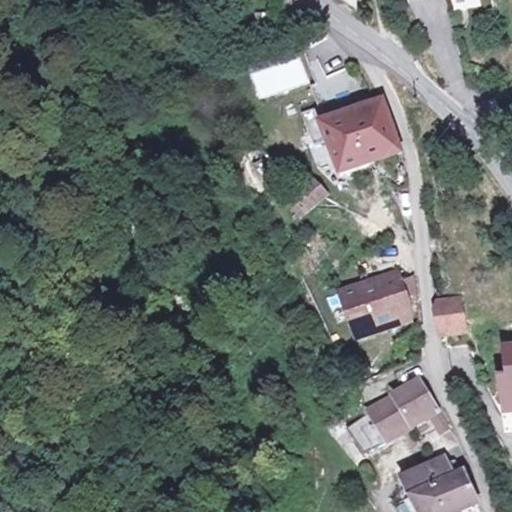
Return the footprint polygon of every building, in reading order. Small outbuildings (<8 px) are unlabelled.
[(367,89),(386,142),(399,139),(387,83),(367,89)] [(339,157),(370,147),(350,95),(320,105),(314,88),(298,94),(311,129),(327,124),(339,157)] [(370,147),(386,142),(367,89),(350,95),(370,147)] [(289,136),(274,109),(256,119),(274,145),(289,136)] [(328,173),(313,160),(287,186),(303,200),(328,173)] [(382,254),(354,261),(356,267),(363,265),(363,264),(383,258),(382,254)] [(402,277),(399,259),(384,262),(383,258),(363,264),(363,265),(356,267),(354,261),(321,270),(334,318),(394,302),(390,281),(402,277)] [(464,277),(438,282),(442,314),(472,308),(464,277)] [(485,362),(476,363),(480,410),(502,409),(501,394),(511,392),(511,332),(483,334),(485,357),(485,362)] [(391,381),(365,395),(381,427),(414,406),(423,401),(395,355),(381,364),(391,381)] [(358,441),(381,427),(365,395),(338,412),(358,441)] [(423,401),(414,406),(426,426),(435,420),(423,401)] [(434,449),(433,446),(410,456),(393,462),(390,463),(410,511),(471,511),(472,511),(456,456),(448,459),(438,462),(434,449)] [(448,459),(442,446),(434,449),(438,462),(448,459)] [(410,456),(407,449),(390,456),(393,462),(410,456)]
